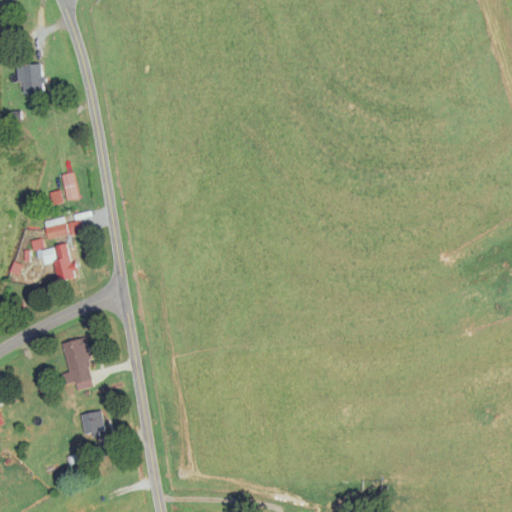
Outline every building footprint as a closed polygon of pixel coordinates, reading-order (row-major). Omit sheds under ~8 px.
[(20,66),(22,95),(45,92),(43,64),(20,66)] [(63,175),(68,200),(78,198),(74,173),(63,175)] [(66,223),(65,220),(47,221),(48,237),(83,235),(83,222),(66,223)] [(77,278),(67,245),(43,252),(46,264),(55,261),(61,283),(77,278)] [(87,339),(64,344),(71,373),(64,374),(67,385),(96,379),(87,339)] [(108,435),(102,411),(83,416),(89,440),(108,435)]
